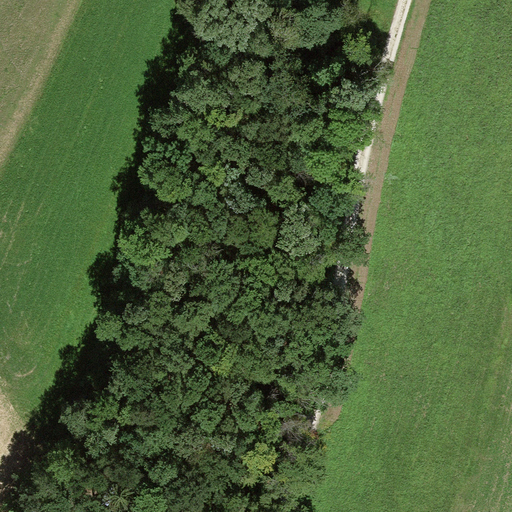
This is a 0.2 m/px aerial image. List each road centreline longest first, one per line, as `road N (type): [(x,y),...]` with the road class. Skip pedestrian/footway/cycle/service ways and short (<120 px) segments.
road 1 (track): [(401,0),(288,398),(246,511)]
road 2 (track): [(288,398),(77,424)]
